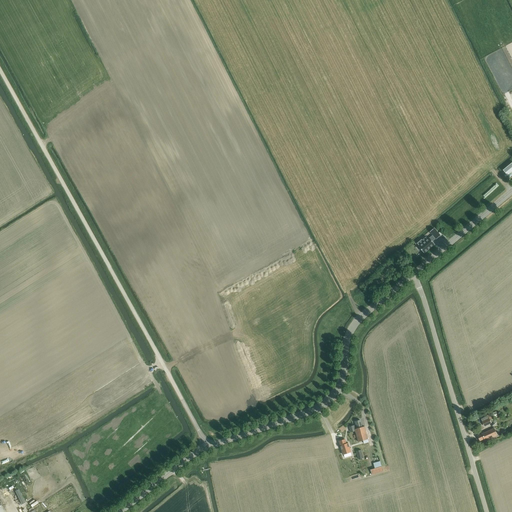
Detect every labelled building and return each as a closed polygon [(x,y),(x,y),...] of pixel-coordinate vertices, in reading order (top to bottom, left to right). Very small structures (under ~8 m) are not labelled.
[(511,162),(503,170),(508,176),(511,172),(511,162)] [(435,229),(430,233),(436,239),(440,236),(435,229)] [(419,246),(418,247),(424,253),(435,244),(432,241),(435,239),(432,236),(430,238),(429,238),(428,239),(426,237),(423,240),(424,242),(419,246)] [(489,418),(482,422),(484,426),(491,423),(489,418)] [(364,444),(369,442),(364,427),(362,427),(360,420),(355,422),(356,425),(349,427),(351,432),(355,431),(356,435),(353,435),(354,438),(357,437),(358,442),(363,441),(364,444)] [(485,441),(497,436),(494,428),(477,436),(480,441),(484,439),(485,441)] [(345,439),(339,441),(343,455),(351,452),(348,443),(346,443),(345,439)] [(382,466),(370,470),(372,475),(383,471),(382,466)]
